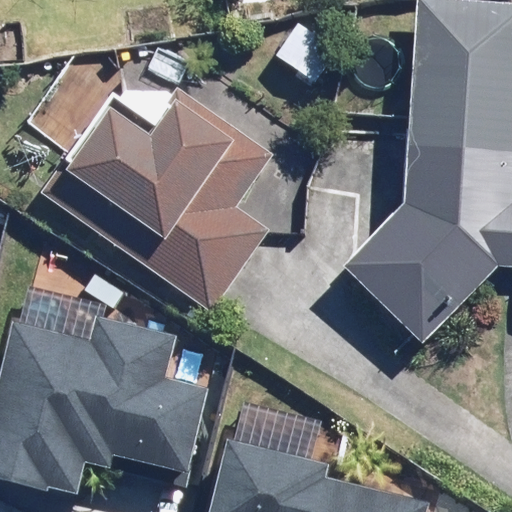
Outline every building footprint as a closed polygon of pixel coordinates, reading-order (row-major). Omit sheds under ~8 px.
[(511,13),(420,10),(414,198),(355,263),(432,342),(507,269),(511,269),(511,13)] [(293,14),(270,49),(321,83),(345,48),(293,14)] [(163,129),(118,95),(48,190),(214,313),(275,231),(241,205),(278,156),(191,91),(163,129)] [(126,458),(205,474),(223,387),(177,378),(186,335),(107,319),(104,337),(22,320),(0,428),(0,480),(91,499),(98,465),(124,470),(126,458)] [(440,511),(443,500),(338,478),(341,463),(236,441),(221,511),(440,511)]
